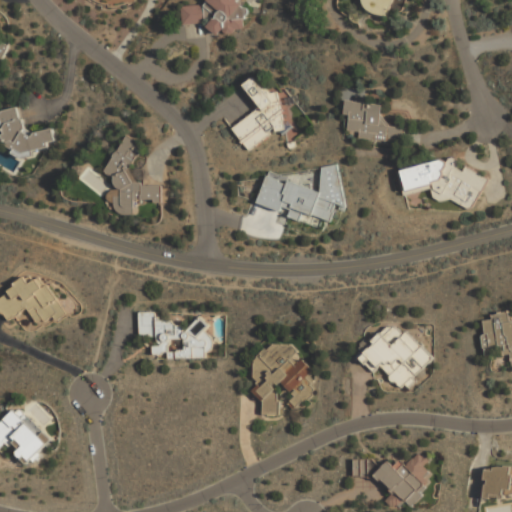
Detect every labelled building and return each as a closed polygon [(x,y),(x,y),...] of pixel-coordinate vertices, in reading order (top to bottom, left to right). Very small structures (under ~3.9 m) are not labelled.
[(245,30),(243,0),(210,0),(212,14),(207,14),(206,5),(182,6),(183,24),(210,22),(211,32),(245,30)] [(261,108),(233,127),(250,151),(292,122),(272,93),(269,95),(256,76),(245,84),(261,108)] [(349,133),(404,141),(406,127),(382,123),(385,105),(348,100),(346,114),(352,115),(349,133)] [(2,110),(7,152),(56,145),(54,128),(24,132),(21,107),(2,110)] [(162,202),(162,185),(144,185),(132,178),(132,166),(144,144),(126,135),(106,173),(115,177),(115,190),(108,190),(108,200),(116,204),(116,214),(135,214),(135,206),(137,202),(162,202)] [(482,197),(477,171),(461,174),(458,158),(400,170),(405,195),(433,189),(437,205),(482,197)] [(322,167),(324,180),(320,190),(319,190),(291,182),(288,182),(267,176),(258,205),(301,218),(303,212),(332,221),(335,209),(345,208),(340,164),(322,167)] [(0,295),(0,308),(9,321),(28,308),(40,325),(54,315),(58,321),(68,314),(42,276),(34,282),(30,275),(0,295)] [(139,335),(155,334),(155,357),(210,357),(210,322),(160,322),(160,311),(139,311),(139,335)] [(484,354),(511,351),(511,324),(511,313),(481,316),(484,354)] [(436,358),(408,329),(404,334),(393,323),(359,356),(374,372),(381,366),(404,390),(436,358)] [(280,414),(281,393),(275,385),(285,386),(291,393),(290,401),(294,406),(298,407),(314,394),(315,381),(312,377),(313,369),(293,343),(275,343),(254,359),(254,374),(263,386),(257,390),(264,400),(264,414),(280,414)] [(52,439),(18,405),(0,423),(0,449),(7,442),(28,463),(52,439)] [(355,477),(390,478),(389,506),(425,506),(426,461),(355,459),(355,477)] [(511,464),(486,464),(485,492),(511,493),(511,464)]
